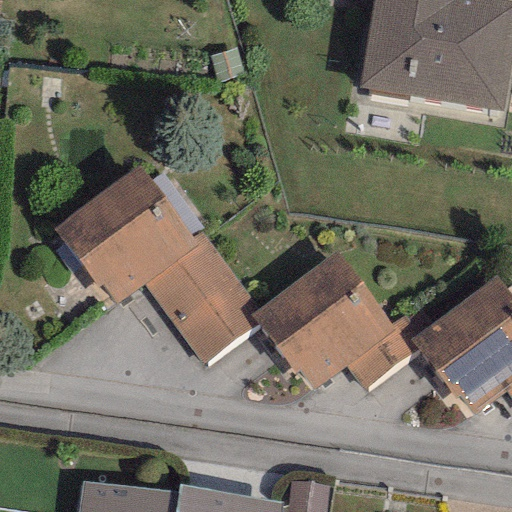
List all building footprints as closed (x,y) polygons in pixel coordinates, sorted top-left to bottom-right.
[(371,0),(357,89),(501,113),(511,46),(511,3),(492,0),(371,0)] [(136,169),(51,230),(96,291),(101,288),(114,304),(141,284),(201,366),(255,326),(247,315),(253,310),(199,235),(189,242),(136,169)] [(408,340),(416,334),(402,316),(388,326),(334,252),(253,310),(247,315),(255,326),(292,375),(297,371),(311,390),(346,364),(363,387),(414,349),(408,340)] [(511,302),(494,278),(416,334),(408,340),(414,349),(452,400),(457,396),(472,415),(504,391),(511,401),(511,302)] [(323,511),(328,487),(289,481),(284,508),(309,511),(323,511)] [(276,511),(278,503),(177,486),(176,494),(79,483),(75,511),(276,511)]
